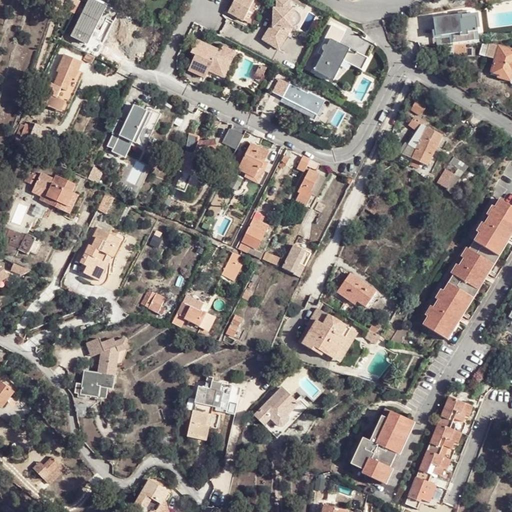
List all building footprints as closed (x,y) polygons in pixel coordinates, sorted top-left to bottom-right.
[(55,9),(52,9),(51,11),(62,17),(65,12),(73,15),(79,3),(75,2),(72,0),(72,1),(69,6),(57,1),(55,9)] [(234,0),(227,13),(243,21),(254,0),(234,0)] [(277,6),(274,6),(275,21),(265,38),(281,47),(294,24),(293,6),(290,6),(277,6)] [(454,14),(447,15),(450,32),(453,31),(455,41),(480,39),(479,37),(483,36),(480,20),(473,20),(471,9),(454,11),(454,14)] [(433,17),(436,34),(450,32),(447,15),(433,17)] [(336,50),(339,45),(345,32),(331,25),(317,53),(322,56),(315,71),(330,78),(340,57),(345,58),(344,61),(362,71),(368,59),(345,47),(342,52),(336,50)] [(211,50),(213,47),(196,39),(191,52),(194,54),(187,69),(205,77),(208,71),(209,67),(225,74),(234,51),(219,45),(218,49),(216,53),(211,50)] [(486,56),(494,58),(498,45),(490,42),(486,56)] [(463,43),(458,43),(455,44),(457,55),(465,54),(464,47),(463,43)] [(511,49),(498,45),(494,58),(490,71),(500,74),(510,77),(511,72),(511,70),(511,49)] [(94,58),(86,54),(84,60),(91,64),(94,58)] [(42,105),(57,112),(62,100),(58,98),(62,90),(69,92),(72,84),(66,81),(68,77),(75,80),(78,81),(85,63),(67,55),(60,71),(61,72),(55,85),(52,84),(42,105)] [(335,80),(344,61),(345,58),(340,57),(330,78),(335,80)] [(261,64),(255,74),(262,77),(267,67),(261,64)] [(223,77),(225,74),(209,67),(208,71),(223,77)] [(279,79),(272,92),(282,97),(289,84),(279,79)] [(306,92),(289,84),(282,97),(295,104),(315,114),(319,104),(322,105),(325,99),(307,90),(306,92)] [(62,100),(57,112),(62,114),(68,102),(62,100)] [(418,100),(412,111),(421,117),(428,105),(418,100)] [(315,114),(295,104),(292,109),(315,120),(322,105),(319,104),(315,114)] [(107,147),(113,149),(111,152),(125,158),(131,146),(143,152),(161,115),(154,112),(153,115),(136,106),(130,119),(128,118),(126,123),(118,120),(112,133),(113,133),(107,147)] [(23,124),(14,144),(24,149),(26,146),(28,146),(31,140),(37,142),(41,133),(32,129),(33,127),(28,124),(27,126),(23,124)] [(419,125),(403,154),(424,166),(440,137),(419,125)] [(222,142),(236,149),(244,135),(231,128),(229,129),(222,142)] [(198,144),(199,136),(194,135),(189,135),(186,151),(186,152),(172,182),(170,187),(185,193),(199,157),(218,155),(216,141),(198,144)] [(250,144),(237,170),(254,178),(259,168),(262,169),(269,153),(250,144)] [(455,157),(450,164),(460,170),(464,163),(455,157)] [(307,166),(310,160),(304,158),(298,170),(304,173),(307,166)] [(319,165),(310,160),(307,166),(317,171),(319,165)] [(305,207),(311,195),(321,175),(308,169),(296,194),(297,195),(294,202),(305,207)] [(447,170),(443,176),(449,180),(447,182),(450,185),(456,175),(447,170)] [(30,173),(26,181),(32,185),(36,177),(30,173)] [(40,201),(43,203),(55,179),(42,173),(33,192),(42,197),(40,201)] [(321,175),(311,195),(316,197),(325,177),(321,175)] [(55,179),(43,203),(51,206),(53,200),(67,207),(73,193),(72,192),(75,185),(56,177),(55,179)] [(53,200),(51,206),(70,215),(79,196),(73,193),(67,207),(53,200)] [(107,212),(111,196),(103,194),(98,210),(107,212)] [(433,307),(427,316),(423,324),(445,337),(511,226),(511,206),(499,199),(495,206),(489,215),(484,223),(478,232),(470,247),(464,257),(458,265),(453,274),(443,290),(438,298),(433,307)] [(370,202),(366,207),(375,212),(378,206),(370,202)] [(257,213),(242,242),(258,250),(269,227),(260,223),(263,216),(257,213)] [(476,231),(478,232),(484,223),(482,222),(476,231)] [(511,235),(511,226),(445,337),(449,339),(511,235)] [(98,229),(95,237),(98,239),(94,247),(90,245),(81,263),(89,267),(85,274),(97,279),(93,286),(97,286),(99,286),(101,285),(103,283),(105,281),(107,279),(107,277),(108,274),(111,267),(115,268),(117,260),(126,242),(98,229)] [(238,250),(260,260),(263,255),(241,244),(238,250)] [(295,246),(283,270),(299,277),(311,254),(295,246)] [(461,256),(464,257),(470,247),(467,246),(461,256)] [(266,252),(263,260),(271,263),(274,256),(266,252)] [(240,257),(234,254),(232,253),(229,262),(236,265),(240,257)] [(14,263),(10,269),(21,276),(25,269),(14,263)] [(0,285),(2,288),(11,282),(7,277),(9,275),(0,270),(0,285)] [(350,274),(337,293),(362,309),(364,306),(368,308),(378,293),(350,274)] [(157,294),(149,291),(142,306),(159,314),(162,306),(165,298),(157,294)] [(183,303),(173,323),(182,327),(185,321),(197,326),(203,312),(183,303)] [(425,314),(427,316),(433,307),(430,305),(425,314)] [(168,309),(162,306),(159,314),(158,315),(165,318),(168,309)] [(311,312),(313,308),(311,306),(305,317),(308,318),(311,312)] [(346,328),(313,308),(311,312),(308,318),(311,320),(306,327),(308,329),(298,345),(321,359),(322,355),(332,361),(343,342),(340,339),(346,328)] [(235,316),(226,333),(233,337),(242,319),(235,316)] [(370,332),(368,331),(363,340),(375,347),(377,342),(382,344),(384,341),(370,332)] [(114,338),(102,343),(105,352),(102,353),(101,358),(99,374),(115,377),(118,351),(130,347),(127,337),(116,341),(114,338)] [(87,344),(91,356),(102,353),(105,352),(102,343),(100,338),(87,344)] [(79,394),(78,397),(87,399),(87,396),(106,399),(107,388),(113,389),(115,377),(99,374),(85,372),(83,388),(77,387),(76,393),(79,394)] [(0,383),(0,407),(2,409),(13,393),(0,383)] [(193,412),(188,438),(199,440),(199,437),(207,439),(209,428),(206,427),(210,407),(216,409),(216,412),(235,415),(240,388),(232,387),(231,394),(199,388),(195,404),(193,412)] [(282,388),(255,415),(265,426),(271,419),(279,427),(280,427),(281,427),(283,426),(285,427),(286,425),(287,425),(288,423),(289,422),(289,421),(289,420),(289,419),(289,418),(288,417),(299,404),(282,388)] [(431,502),(434,495),(438,485),(442,486),(446,477),(442,475),(445,468),(448,459),(452,448),(455,441),(459,431),(463,421),(466,414),(470,403),(449,396),(406,503),(419,508),(422,499),(431,502)] [(470,403),(466,414),(471,415),(475,406),(470,403)] [(352,463),(360,467),(362,462),(368,464),(365,469),(363,473),(384,482),(412,420),(392,411),(388,418),(383,416),(371,440),(364,437),(352,463)] [(463,421),(459,431),(464,433),(468,423),(463,421)] [(459,431),(455,441),(459,443),(464,433),(459,431)] [(452,448),(448,459),(452,460),(456,450),(452,448)] [(49,474),(60,463),(53,457),(45,464),(43,467),(49,474)] [(43,467),(45,464),(42,462),(34,469),(37,473),(43,467)] [(48,479),(53,483),(66,469),(60,463),(49,474),(43,467),(37,473),(46,481),(48,479)] [(168,511),(166,502),(163,500),(168,492),(149,481),(138,498),(146,503),(144,508),(145,511),(168,511)] [(146,503),(138,498),(134,505),(142,511),(145,511),(144,508),(146,503)]
